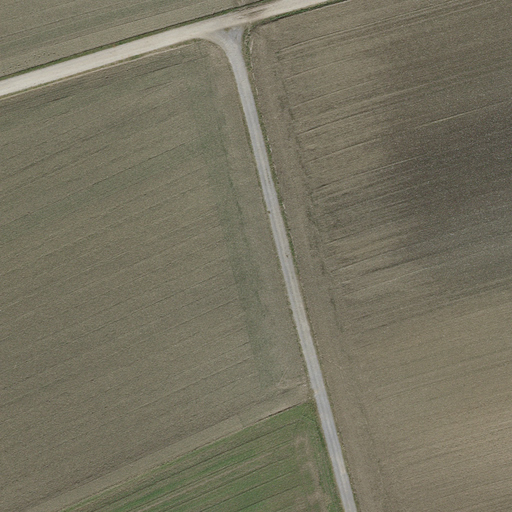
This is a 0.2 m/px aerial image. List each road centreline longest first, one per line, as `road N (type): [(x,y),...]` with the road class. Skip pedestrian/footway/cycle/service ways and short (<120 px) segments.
road 1 (track): [(223,26),(349,511)]
road 2 (track): [(323,0),(0,92)]
